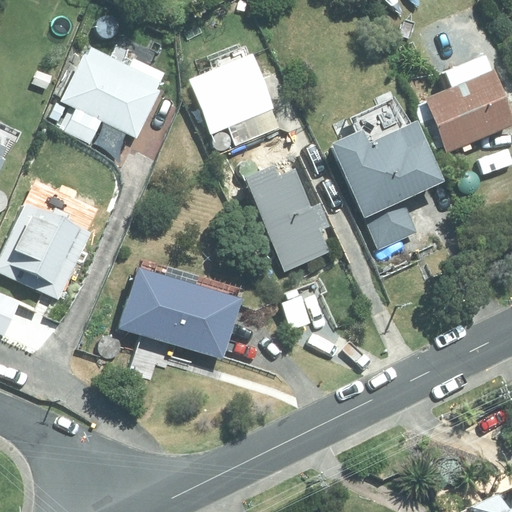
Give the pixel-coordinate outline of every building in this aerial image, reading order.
[(78,0),(60,0),(53,20),(73,29),(84,2),(78,0)] [(80,58),(57,103),(72,110),(61,132),(86,145),(98,122),(132,139),(155,94),(150,92),(154,84),(86,49),(81,59),(80,58)] [(247,55),(183,82),(206,136),(228,127),(236,146),(278,129),(247,55)] [(487,74),(420,103),(442,155),(509,126),(487,74)] [(357,132),(325,147),(358,221),(361,220),(378,257),(416,239),(400,203),(438,186),(405,114),(358,135),(357,132)] [(496,173),(490,156),(461,167),(467,184),(496,173)] [(288,170),(243,190),(281,275),(312,260),(303,240),(317,233),(288,170)] [(18,208),(0,248),(0,276),(55,301),(84,237),(18,208)] [(234,303),(130,271),(111,331),(216,362),(234,303)] [(15,304),(0,297),(0,338),(0,339),(15,304)] [(120,344),(96,338),(91,357),(115,363),(120,344)] [(511,511),(511,507),(502,511),(496,511),(490,498),(463,511),(511,511)]
